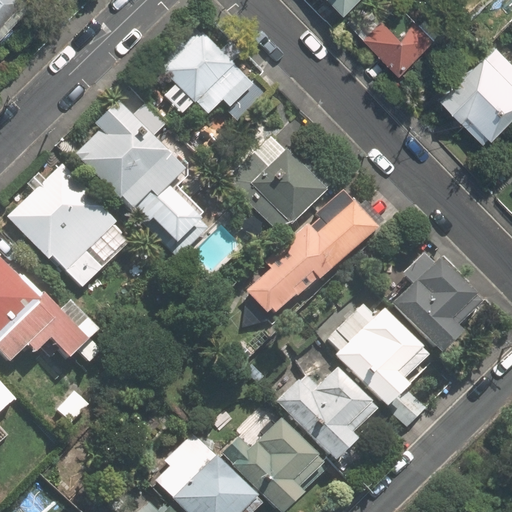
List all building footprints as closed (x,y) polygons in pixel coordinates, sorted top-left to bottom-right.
[(20,0),(0,0),(0,40),(25,15),(15,6),(20,0)] [(332,0),(347,13),(359,0),(332,0)] [(449,27),(426,0),(405,0),(366,34),(398,71),(449,27)] [(269,96),(199,19),(156,58),(180,85),(169,95),(183,112),(196,100),(211,117),(225,105),(240,121),(269,96)] [(511,115),(511,56),(497,41),(438,98),(483,144),(511,115)] [(200,240),(214,226),(176,186),(192,170),(159,135),(169,125),(146,101),(135,112),(129,106),(125,101),(100,124),(104,129),(81,151),(136,210),(143,203),(181,243),(193,232),(200,240)] [(307,171),(273,134),(253,153),(257,157),(231,181),(281,235),(335,186),(315,164),(307,171)] [(65,164),(13,215),(85,289),(105,270),(87,252),(119,220),(65,164)] [(275,307),(279,311),(386,230),(349,189),(319,215),(322,219),(314,226),(310,222),(287,248),(292,253),(279,268),(273,263),(249,290),(270,312),(275,307)] [(408,286),(391,304),(443,354),(465,331),(459,325),(483,300),(425,246),(397,276),(408,286)] [(45,297),(0,251),(0,345),(16,361),(31,346),(40,356),(58,338),(75,355),(80,349),(95,364),(110,350),(95,336),(103,328),(74,300),(67,307),(51,291),(45,297)] [(367,305),(327,345),(409,427),(430,406),(412,387),(419,380),(414,376),(434,355),(389,311),(381,319),(367,305)] [(383,409),(342,367),(321,387),(309,374),(279,403),(288,414),(287,415),(330,461),(345,476),(374,448),(359,432),(383,409)] [(76,377),(54,403),(77,423),(99,397),(76,377)] [(328,463),(285,417),(261,440),(251,429),(234,445),(242,454),(239,458),(232,464),(269,502),(278,511),(289,511),(313,489),(307,483),(328,463)] [(152,474),(190,511),(258,511),(269,502),(232,464),(228,467),(196,433),(152,474)] [(160,509),(153,501),(141,511),(180,511),(170,501),(160,509)]
